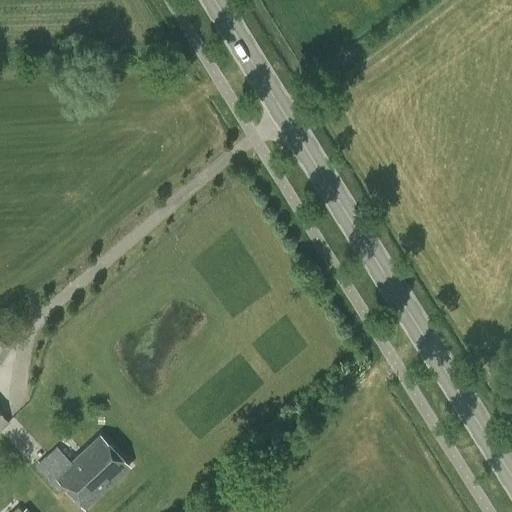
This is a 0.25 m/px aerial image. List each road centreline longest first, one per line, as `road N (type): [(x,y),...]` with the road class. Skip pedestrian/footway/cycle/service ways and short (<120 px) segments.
road 1 (secondary): [(511,469),(213,0)]
road 2 (track): [(282,113),(439,0)]
